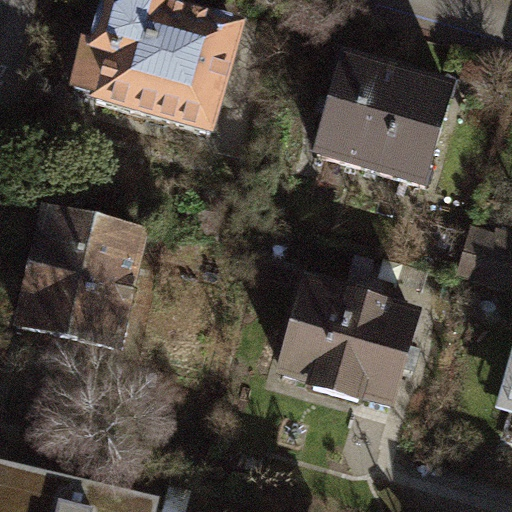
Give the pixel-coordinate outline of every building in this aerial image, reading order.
[(137,0),(123,0),(109,8),(98,50),(88,47),(74,97),(96,103),(95,107),(212,139),(241,33),(164,12),(165,8),(137,0)] [(455,96),(348,64),(320,157),(428,188),(455,96)] [(144,239),(51,218),(26,330),(119,351),(144,239)] [(511,240),(473,230),(460,277),(511,291),(511,240)] [(417,320),(309,290),(285,376),(393,407),(417,320)] [(148,511),(0,478),(0,511),(148,511)]
